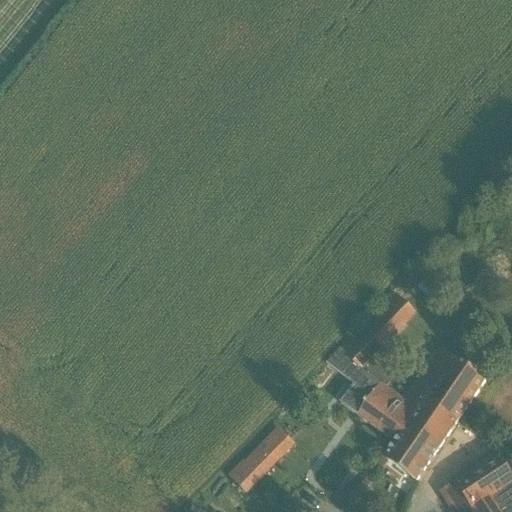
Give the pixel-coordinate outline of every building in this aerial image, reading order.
[(340,353),(348,361),(361,373),(363,371),(381,385),(381,384),(386,388),(393,378),(371,363),(417,315),(394,293),(338,351),(340,353)] [(511,340),(501,354),(511,362),(511,340)] [(404,401),(386,388),(381,384),(381,385),(358,417),(394,443),(383,460),(418,483),(486,383),(465,367),(471,358),(452,344),(446,353),(441,349),(411,391),(404,401)] [(348,361),(340,353),(330,364),(339,372),(348,361)] [(261,481),(286,456),(284,453),(292,445),(278,430),(244,464),(261,481)] [(511,479),(496,456),(454,484),(451,486),(468,511),(506,511),(497,499),(511,488),(511,479)]
